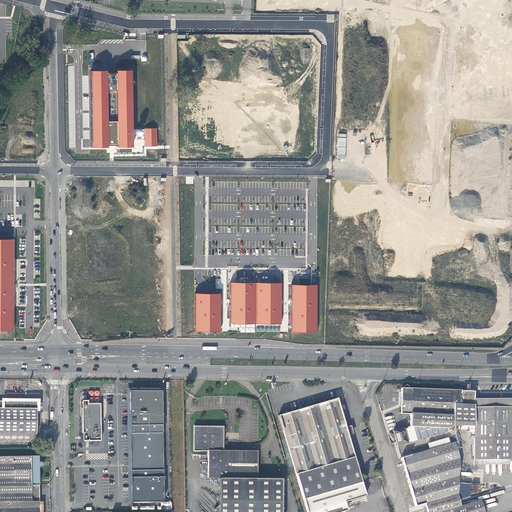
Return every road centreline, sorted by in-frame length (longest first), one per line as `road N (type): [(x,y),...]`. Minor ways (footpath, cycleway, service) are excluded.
road 1 (unclassified): [(52,5),(129,24),(314,25),(330,37),(325,156),(309,171),(54,169)]
road 2 (primary): [(486,361),(167,353)]
road 3 (primary): [(83,368),(357,374)]
road 4 (unclassified): [(56,351),(54,169)]
road 5 (unclassified): [(54,169),(52,5)]
